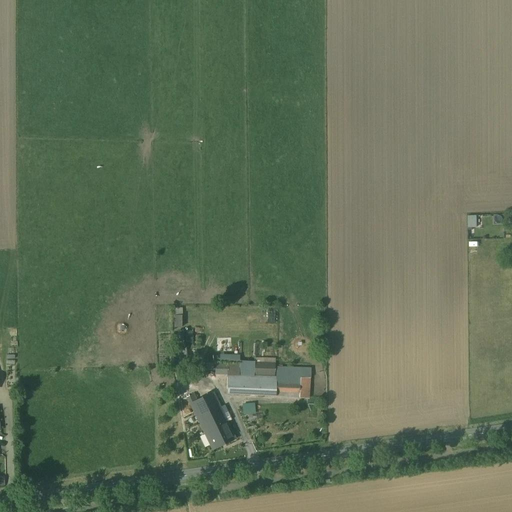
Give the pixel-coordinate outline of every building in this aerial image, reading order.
[(468,216),(468,227),(477,227),(476,215),(468,216)] [(182,307),(170,307),(169,326),(181,326),(182,307)] [(275,368),(275,358),(255,358),(255,368),(275,368)] [(249,376),(233,376),(233,395),(248,395),(249,376)] [(269,377),(249,376),(248,395),(263,396),(269,396),(269,377)] [(300,381),(276,379),(275,392),(300,393),(300,381)] [(213,393),(196,401),(193,395),(187,398),(202,429),(225,418),(213,393)] [(242,414),(255,414),(255,403),(242,404),(242,414)] [(225,418),(202,429),(213,450),(235,439),(225,418)]
